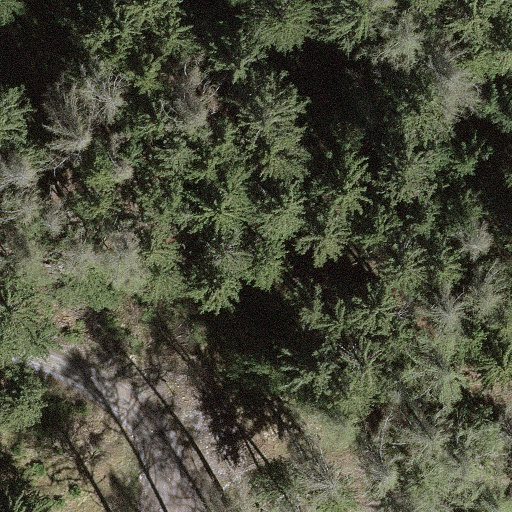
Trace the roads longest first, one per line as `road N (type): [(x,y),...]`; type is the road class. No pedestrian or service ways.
road 1 (track): [(0,338),(130,409),(162,449),(193,511)]
road 2 (track): [(511,440),(326,511)]
